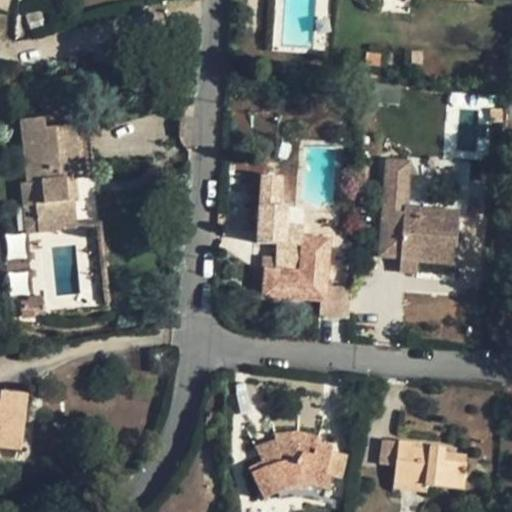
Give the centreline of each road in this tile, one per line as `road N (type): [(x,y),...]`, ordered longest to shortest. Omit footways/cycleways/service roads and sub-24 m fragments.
road 1 (residential): [(213,0),(192,348)]
road 2 (residential): [(192,348),(511,370)]
road 3 (residential): [(192,348),(170,448),(144,490),(116,511)]
